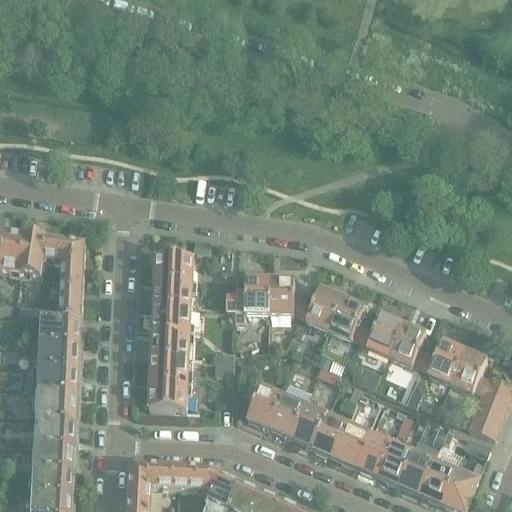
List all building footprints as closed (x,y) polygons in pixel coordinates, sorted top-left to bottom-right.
[(0,279),(21,283),(27,243),(0,238),(0,279)] [(65,270),(67,249),(27,243),(21,283),(42,286),(45,267),(64,270),(65,270)] [(65,270),(64,270),(61,326),(61,328),(83,329),(83,327),(83,324),(86,252),(67,249),(65,270)] [(157,289),(194,291),(195,265),(158,263),(157,289)] [(246,302),(237,302),(237,318),(236,330),(246,330),(246,321),(271,321),(272,285),(247,284),(246,302)] [(299,322),(305,307),(295,303),(296,286),(272,285),(271,321),(295,322),(295,321),(299,322)] [(194,291),(157,289),(155,315),(193,316),(194,291)] [(305,307),(299,322),(308,326),(307,328),(329,337),(344,304),(322,295),(314,311),(305,307)] [(237,318),(237,302),(228,302),(228,318),(237,318)] [(360,349),(367,334),(359,330),(366,314),(344,304),(329,337),(352,347),(353,345),(360,349)] [(155,315),(154,340),(192,342),(193,316),(155,315)] [(367,354),(390,364),(405,330),(382,321),(375,337),(367,334),(360,349),(368,352),(367,354)] [(39,351),(81,353),(82,351),(84,351),(85,341),(82,341),(83,329),(61,328),(40,327),(39,351)] [(413,373),(414,372),(422,375),(428,360),(420,357),(427,340),(405,330),(390,364),(413,373)] [(192,342),(154,340),(153,365),(190,367),(192,342)] [(429,380),(452,390),(466,357),(444,347),(436,364),(428,360),(422,375),(430,379),(429,380)] [(38,375),(80,377),(80,376),(83,376),(84,364),(81,364),(81,353),(39,351),(38,375)] [(485,397),(489,386),(481,383),(488,366),(466,357),(452,390),(474,399),(474,398),(483,401),(485,397)] [(218,358),(218,379),(237,379),(237,358),(218,358)] [(153,365),(152,391),(189,392),(190,367),(153,365)] [(341,389),(344,380),(323,372),(320,382),(341,389)] [(36,399),(79,401),(79,400),(82,400),(82,388),(80,388),(80,377),(38,375),(36,399)] [(511,391),(490,383),(489,386),(485,397),(511,407),(511,404),(511,391)] [(189,392),(152,391),(151,416),(188,418),(189,392)] [(248,425),(270,434),(285,402),(263,393),(262,394),(253,391),(248,402),(257,406),(248,425)] [(480,409),(506,420),(511,407),(485,397),(483,401),(480,409)] [(35,423),(78,425),(78,424),(81,424),(81,412),(78,412),(79,401),(36,399),(35,423)] [(293,444),(307,411),(285,402),(270,434),(293,444)] [(501,433),(506,420),(480,409),(475,422),(501,433)] [(293,444),(315,453),(329,420),(307,411),(293,444)] [(335,463),(352,426),(331,417),(329,420),(315,453),(314,456),(326,462),(327,460),(335,463)] [(496,446),(501,433),(475,422),(469,435),(496,446)] [(34,452),(77,454),(78,428),(78,425),(35,423),(35,426),(34,452)] [(341,468),(357,475),(374,436),(352,426),(335,463),(342,466),(341,468)] [(380,483),(396,445),(374,436),(357,475),(371,481),(372,479),(380,483)] [(387,487),(400,493),(415,458),(403,453),(405,449),(396,445),(380,483),(388,486),(387,487)] [(466,456),(487,465),(491,455),(470,446),(466,456)] [(33,476),(75,478),(77,454),(34,452),(33,476)] [(422,500),(438,463),(416,454),(415,458),(400,493),(414,498),(415,497),(422,500)] [(429,505),(443,511),(460,472),(438,463),(422,500),(430,503),(429,505)] [(209,511),(231,511),(241,491),(221,483),(222,476),(136,472),(131,477),(129,511),(152,511),(153,496),(215,499),(209,511)] [(469,511),(482,481),(460,472),(443,511),(445,511),(469,511)] [(32,501),(74,503),(75,478),(33,476),(32,501)] [(231,511),(255,511),(261,500),(241,491),(231,511)] [(255,511),(280,511),(282,509),(261,500),(255,511)] [(73,511),(74,503),(32,501),(31,511),(73,511)]
